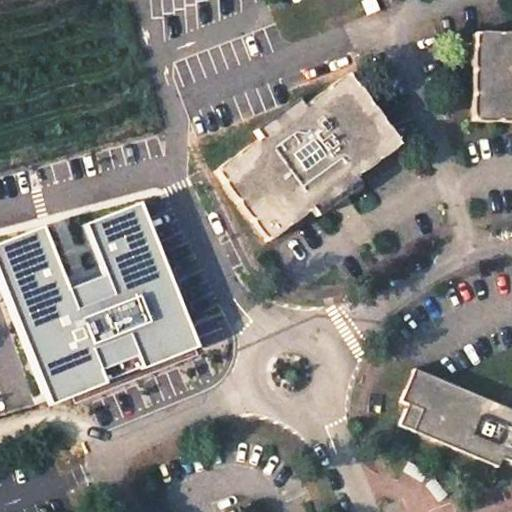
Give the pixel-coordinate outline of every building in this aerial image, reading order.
[(511,35),(469,35),(469,122),(511,121),(511,35)] [(341,201),(357,189),(352,183),(396,148),(383,130),(346,78),(339,83),(301,112),(296,105),(253,137),(258,144),(234,161),(213,177),(236,207),(266,247),(309,214),(315,221),(328,212),(341,201)] [(41,228),(0,244),(0,290),(47,408),(99,388),(94,375),(132,360),(139,377),(196,354),(137,205),(81,228),(101,278),(66,291),(41,228)] [(511,410),(412,368),(399,401),(406,404),(397,425),(483,461),(487,452),(511,461),(511,410)] [(511,507),(500,511),(511,511),(511,476),(506,479),(511,493),(511,507)]
